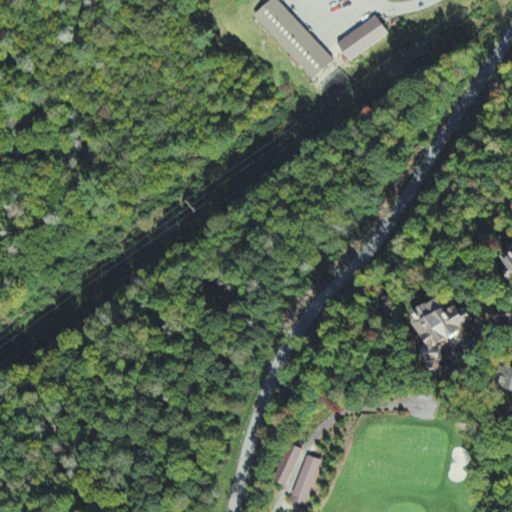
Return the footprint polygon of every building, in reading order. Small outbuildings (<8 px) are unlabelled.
[(314,82),(335,63),(275,0),(274,0),(255,19),(314,82)] [(348,62),(389,38),(378,21),(338,44),(348,62)] [(511,251),(502,257),(509,270),(504,273),(511,286),(511,251)] [(441,346),(475,326),(467,313),(460,313),(457,309),(447,314),(440,301),(421,312),(421,321),(414,325),(429,350),(427,352),(429,372),(443,371),(441,346)] [(511,370),(500,368),(497,378),(503,380),(499,392),(511,395),(511,370)] [(303,451),(290,446),(274,484),(287,489),(303,451)] [(292,506),(306,510),(320,462),(305,458),(292,506)]
